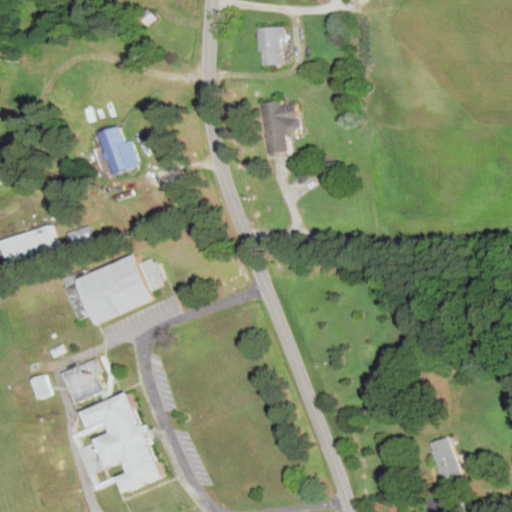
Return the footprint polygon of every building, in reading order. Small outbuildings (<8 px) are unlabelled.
[(285,63),(285,27),(262,27),(262,63),(285,63)] [(292,149),(289,134),(304,132),(300,101),(285,103),(285,99),(264,102),(272,152),(292,149)] [(136,138),(129,140),(125,124),(104,130),(115,172),(143,165),(136,138)] [(324,182),(343,180),(341,161),(322,162),(324,182)] [(5,238),(12,264),(62,251),(54,224),(5,238)] [(67,280),(81,319),(95,314),(98,323),(162,299),(157,287),(167,284),(156,256),(145,261),(142,252),(67,280)] [(67,371),(80,402),(110,389),(103,372),(107,370),(102,356),(67,371)] [(55,393),(49,373),(35,377),(41,397),(55,393)] [(168,475),(136,390),(88,408),(96,427),(113,421),(118,432),(81,445),(92,474),(130,460),(134,471),(125,474),(131,490),(168,475)] [(433,442),(448,484),(467,477),(453,436),(433,442)]
